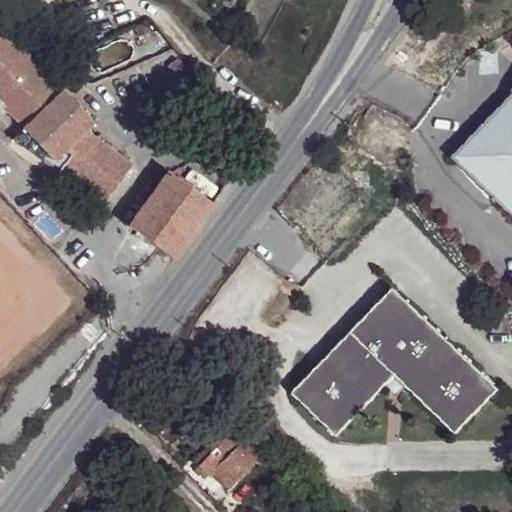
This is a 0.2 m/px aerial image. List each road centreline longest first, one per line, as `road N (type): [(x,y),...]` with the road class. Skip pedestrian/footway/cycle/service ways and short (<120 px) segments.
road 1 (secondary): [(19,511),(301,129)]
road 2 (secondary): [(301,129),(363,63),(404,0)]
road 3 (secondary): [(367,0),(301,129)]
